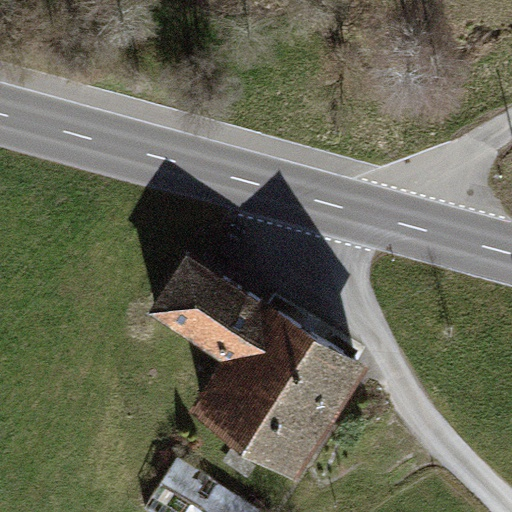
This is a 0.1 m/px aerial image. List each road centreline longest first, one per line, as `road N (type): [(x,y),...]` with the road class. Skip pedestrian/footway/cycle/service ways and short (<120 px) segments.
road 1 (unclassified): [(511,508),(452,452),(396,380),(330,258),(324,200)]
road 2 (secondary): [(0,111),(324,200)]
road 3 (unclassified): [(511,130),(469,154),(398,221)]
